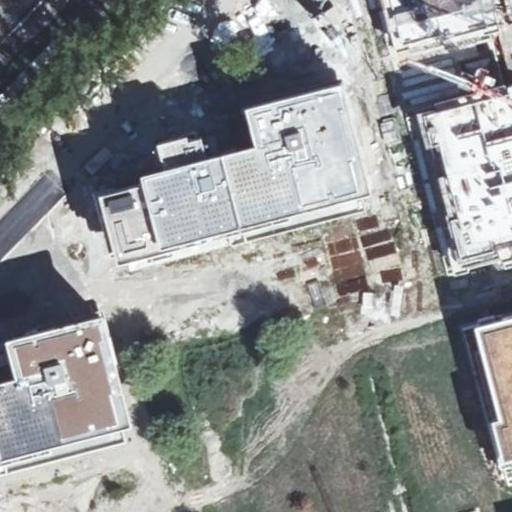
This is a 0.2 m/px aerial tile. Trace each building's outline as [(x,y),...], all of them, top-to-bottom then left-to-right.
[(487,0),(384,0),(396,51),(494,29),(487,0)] [(216,155),(240,245),(370,213),(337,85),(251,106),(260,142),(216,155)] [(511,101),(508,88),(410,113),(452,276),(511,260),(511,101)] [(240,245),(216,155),(93,186),(116,277),(240,245)] [(0,378),(0,442),(6,464),(137,426),(105,313),(9,340),(19,373),(0,378)] [(511,317),(472,328),(497,421),(489,423),(507,489),(511,487),(511,317)]
